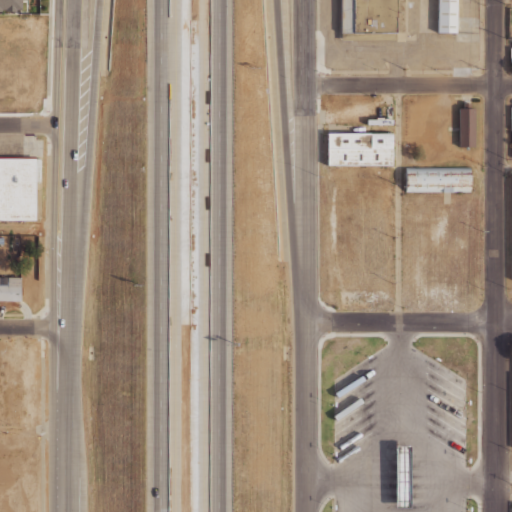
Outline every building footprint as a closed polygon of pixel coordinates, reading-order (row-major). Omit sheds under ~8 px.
[(0,0),(0,9),(5,9),(5,11),(15,11),(15,9),(20,9),(20,0),(0,0)] [(396,0),(396,32),(340,32),(340,0),(396,0)] [(456,0),(456,32),(439,32),(439,0),(456,0)] [(463,103),(470,103),(470,108),(474,108),(474,146),(458,146),(458,108),(463,108),(463,103)] [(392,164),(327,164),(327,132),(392,132),(392,164)] [(0,220),(0,158),(35,158),(35,220),(0,220)] [(469,191),(405,191),(405,166),(469,166),(469,191)] [(0,276),(0,299),(20,300),(21,277),(0,276)] [(410,507),(395,507),(395,445),(410,445),(410,507)]
